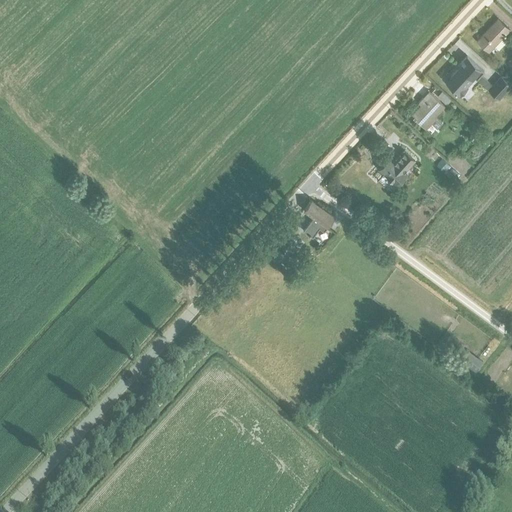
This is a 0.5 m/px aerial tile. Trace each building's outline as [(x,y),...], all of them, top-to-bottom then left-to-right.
[(498,18),(477,40),(490,51),(495,45),(499,49),(506,42),(502,38),(510,29),(498,18)] [(448,72),(443,77),(460,94),(461,93),(464,93),(467,90),(467,86),(475,77),(499,99),(511,85),(501,75),(492,84),(481,73),(484,70),(467,54),(458,65),(459,66),(451,75),(448,72)] [(418,106),(411,114),(426,128),(431,123),(437,128),(442,122),(435,116),(445,105),(429,90),(418,102),(421,104),(419,107),(418,106)] [(442,90),(437,95),(447,104),(452,99),(442,90)] [(389,156),(378,168),(397,185),(406,175),(404,172),(416,160),(404,148),(393,160),(389,156)] [(442,159),(437,165),(444,171),(450,165),(442,159)] [(452,167),(446,173),(453,179),(458,172),(452,167)] [(313,215),(303,230),(313,236),(320,227),(324,231),(335,216),(311,199),(304,209),(313,215)] [(289,254),(288,262),(298,264),(299,257),(289,254)] [(469,350),(463,361),(477,368),(483,357),(469,350)]
